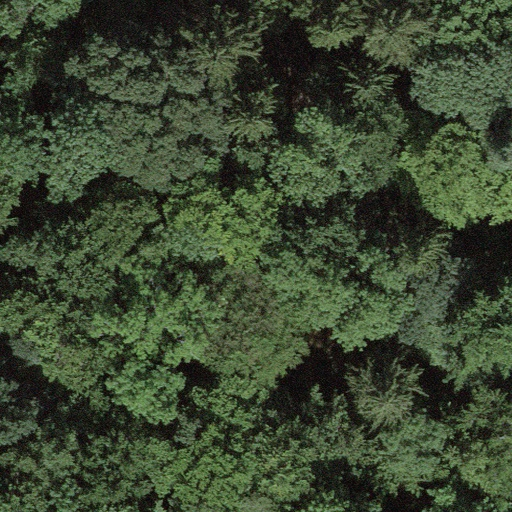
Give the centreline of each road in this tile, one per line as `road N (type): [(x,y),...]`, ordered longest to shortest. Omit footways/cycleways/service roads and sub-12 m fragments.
road 1 (track): [(504,511),(432,325),(278,0)]
road 2 (track): [(420,511),(111,262),(0,216)]
